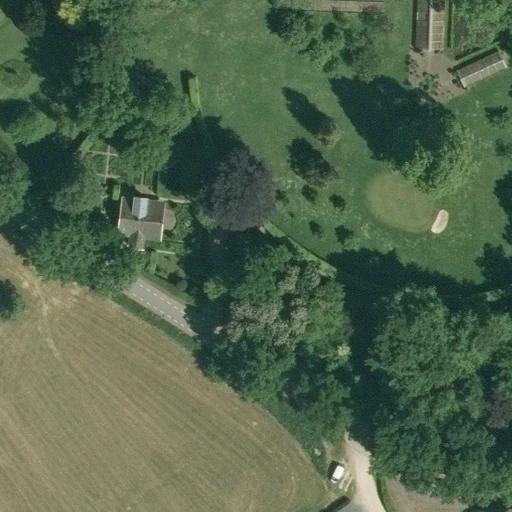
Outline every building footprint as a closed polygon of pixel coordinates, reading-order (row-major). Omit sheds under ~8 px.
[(444,0),(417,0),(416,49),(443,50),(444,0)] [(465,88),(506,69),(499,51),(457,71),(465,88)] [(511,74),(475,90),(480,101),(511,88),(511,74)] [(144,142),(162,170),(178,160),(159,132),(144,142)] [(148,199),(135,197),(134,199),(124,198),(120,235),(130,236),(129,246),(143,248),(144,238),(154,239),(157,202),(147,201),(148,199)] [(443,350),(443,368),(470,367),(470,349),(443,350)]
